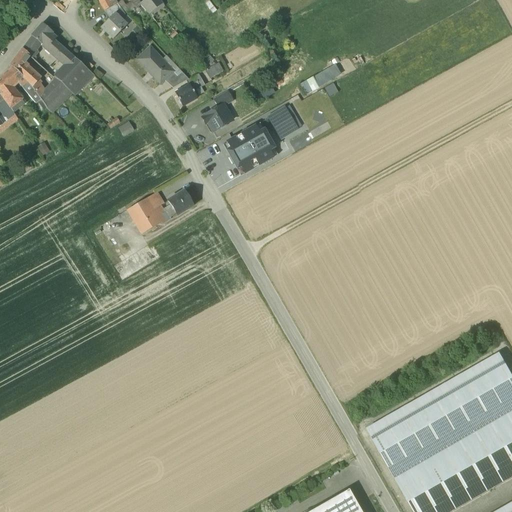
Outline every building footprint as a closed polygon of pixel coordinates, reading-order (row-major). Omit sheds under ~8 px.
[(96,0),(104,13),(117,5),(116,5),(113,1),(114,0),(96,0)] [(136,0),(128,0),(131,3),(136,10),(140,6),(139,5),(140,5),(136,0)] [(156,0),(143,0),(145,1),(140,5),(139,5),(140,6),(148,16),(157,9),(159,11),(163,8),(156,0)] [(131,3),(126,7),(132,15),(136,12),(137,11),(136,10),(131,3)] [(253,15),(246,4),(230,14),(237,25),(253,15)] [(117,5),(104,13),(109,20),(113,15),(114,16),(120,10),(117,5)] [(148,16),(140,6),(136,10),(137,11),(136,12),(144,22),(145,23),(150,18),(148,16)] [(124,8),(120,10),(126,19),(130,16),(124,8)] [(109,20),(100,29),(112,41),(126,27),(114,16),(113,15),(109,20)] [(280,26),(274,16),(263,23),(269,33),(280,26)] [(150,18),(145,23),(144,22),(143,22),(147,27),(153,22),(150,18)] [(52,34),(41,25),(30,38),(31,39),(40,46),(50,55),(58,46),(53,42),(55,40),(51,36),(52,34)] [(40,46),(31,39),(22,51),(29,58),(32,60),(34,58),(38,54),(36,52),(40,46)] [(94,77),(58,46),(50,55),(65,67),(64,68),(84,86),(94,77)] [(172,74),(149,49),(136,62),(152,79),(153,79),(160,86),(163,82),(172,74)] [(22,51),(9,68),(11,70),(17,75),(27,84),(31,90),(37,83),(38,82),(39,81),(26,70),(28,68),(24,64),(29,58),(22,51)] [(47,69),(36,59),(33,62),(44,71),(47,69)] [(217,65),(205,72),(209,81),(222,74),(217,65)] [(298,81),(304,94),(318,88),(316,83),(335,75),(331,66),(298,81)] [(84,86),(64,68),(53,79),(56,82),(65,90),(71,95),(74,97),(84,86)] [(11,70),(7,73),(12,80),(17,75),(11,70)] [(12,80),(7,73),(0,79),(0,97),(2,100),(9,110),(20,101),(11,90),(17,84),(12,80)] [(172,74),(163,82),(172,90),(187,81),(181,74),(176,78),(172,74)] [(27,84),(17,75),(12,80),(17,84),(28,97),(33,92),(31,90),(27,84)] [(39,85),(37,83),(31,90),(33,92),(45,110),(46,110),(51,115),(71,95),(65,90),(56,82),(44,93),(39,85)] [(189,87),(174,96),(177,102),(177,103),(179,107),(180,107),(181,109),(196,100),(192,94),(200,89),(196,83),(189,88),(189,87)] [(45,110),(33,92),(28,97),(41,113),(45,110)] [(227,94),(213,102),(217,110),(222,107),(223,108),(232,103),(227,94)] [(0,101),(0,113),(6,122),(14,116),(9,110),(2,100),(0,101)] [(217,110),(201,119),(205,126),(206,125),(211,134),(231,123),(223,108),(222,107),(217,110)] [(275,130),(278,135),(293,127),(283,111),(267,120),(274,131),(275,130)] [(115,120),(106,126),(109,131),(118,124),(115,120)] [(0,127),(0,133),(9,127),(6,122),(0,125),(0,127),(0,128),(0,127)] [(243,176),(276,157),(259,125),(226,144),(229,151),(226,153),(236,171),(240,169),(243,176)] [(129,127),(119,133),(124,143),(135,137),(129,127)] [(290,144),(293,152),(311,144),(307,136),(290,144)] [(45,143),(38,145),(41,155),(48,152),(45,143)] [(182,193),(167,203),(171,210),(164,215),(169,222),(176,218),(191,209),(182,193)] [(155,195),(145,201),(152,212),(159,207),(162,206),(155,195)] [(145,201),(126,212),(140,237),(160,225),(161,227),(161,226),(152,212),(145,201)] [(159,207),(152,212),(161,226),(169,222),(164,215),(159,207)] [(511,375),(501,356),(368,432),(413,511),(454,511),(511,479),(511,375)] [(358,511),(347,492),(311,511),(358,511)]
